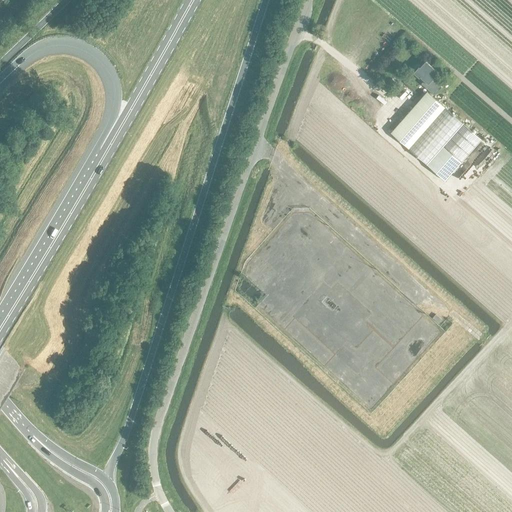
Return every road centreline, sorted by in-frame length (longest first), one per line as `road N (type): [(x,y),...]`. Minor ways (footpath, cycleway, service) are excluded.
road 1 (unclassified): [(170,511),(154,478),(154,433),(309,0)]
road 2 (primary): [(109,484),(264,0)]
road 3 (primary): [(0,79),(48,42),(96,51),(118,93),(94,172)]
road 4 (primary): [(193,0),(94,172)]
road 5 (primary): [(94,172),(0,329)]
